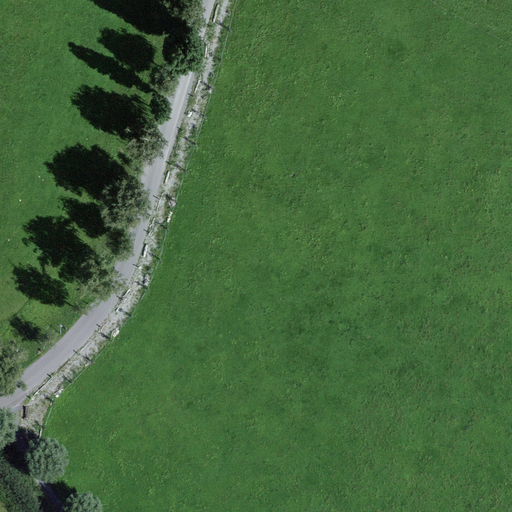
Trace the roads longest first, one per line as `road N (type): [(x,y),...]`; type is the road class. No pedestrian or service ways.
road 1 (residential): [(0,403),(69,349),(118,290),(214,0)]
road 2 (track): [(9,397),(34,473),(62,511)]
